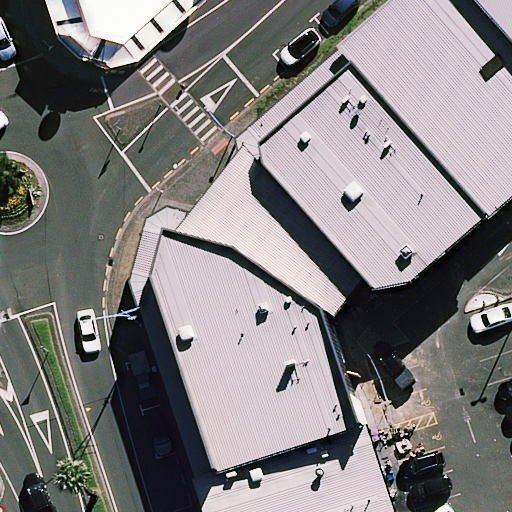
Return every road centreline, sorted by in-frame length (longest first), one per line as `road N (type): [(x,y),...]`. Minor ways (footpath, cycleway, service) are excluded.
road 1 (secondary): [(63,251),(142,511)]
road 2 (tertiary): [(249,30),(191,111),(85,218)]
road 3 (tertiary): [(46,117),(249,30)]
road 4 (secondary): [(65,511),(0,307)]
